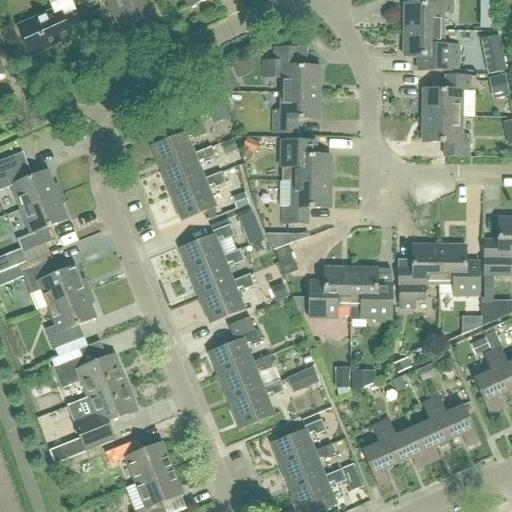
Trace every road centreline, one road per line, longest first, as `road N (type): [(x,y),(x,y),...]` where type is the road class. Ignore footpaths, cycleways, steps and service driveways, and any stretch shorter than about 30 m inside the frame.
road 1 (residential): [(231,511),(97,169),(125,96),(147,66),(301,0)]
road 2 (residential): [(511,173),(369,172),(362,77),(326,0)]
